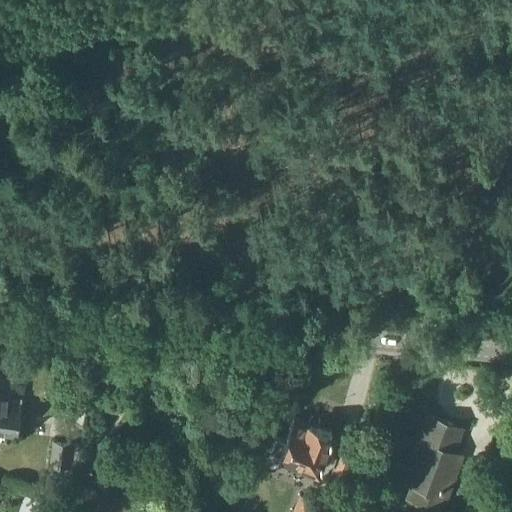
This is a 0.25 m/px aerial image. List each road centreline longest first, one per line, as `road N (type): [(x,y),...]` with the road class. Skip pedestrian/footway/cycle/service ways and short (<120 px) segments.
road 1 (unclassified): [(0,309),(511,358)]
road 2 (unknown): [(317,0),(441,60),(469,83),(493,124),(511,135)]
